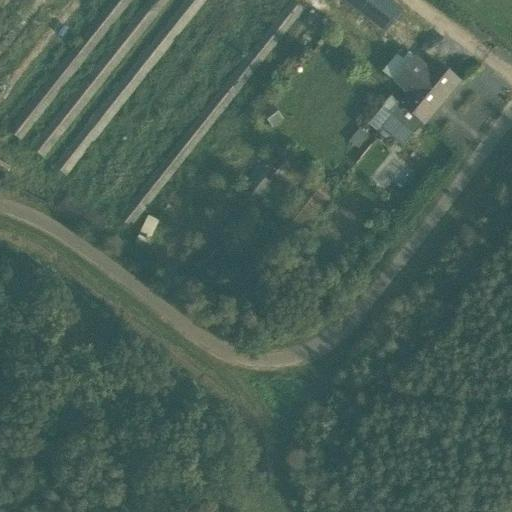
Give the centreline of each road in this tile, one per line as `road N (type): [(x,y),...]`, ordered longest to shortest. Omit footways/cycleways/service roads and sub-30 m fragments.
road 1 (unclassified): [(0,202),(54,222),(198,339),(250,358),(296,355),(364,303),(511,109)]
road 2 (track): [(198,339),(261,416),(286,511)]
